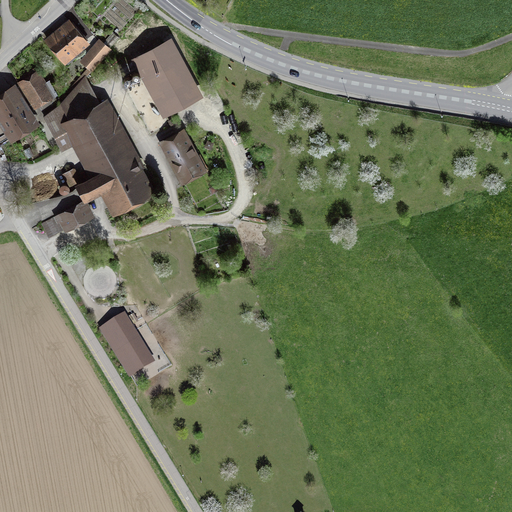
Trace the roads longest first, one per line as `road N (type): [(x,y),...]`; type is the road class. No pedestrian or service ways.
road 1 (residential): [(195,511),(0,180)]
road 2 (secondary): [(166,0),(210,33),(302,72),(511,109)]
road 3 (track): [(511,37),(452,54),(236,27),(210,33)]
